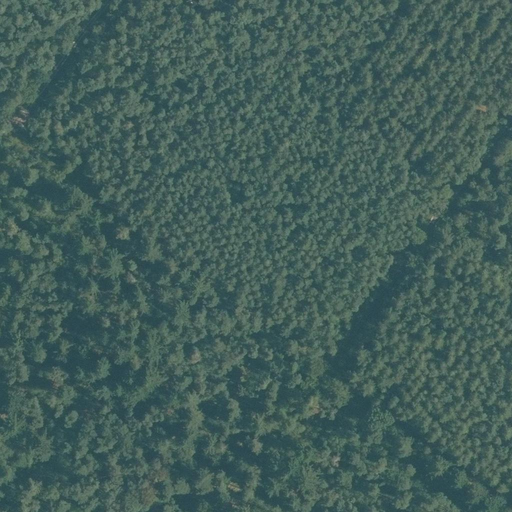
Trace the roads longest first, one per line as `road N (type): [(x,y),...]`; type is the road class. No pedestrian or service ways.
road 1 (track): [(243,470),(511,117)]
road 2 (track): [(106,0),(16,124)]
